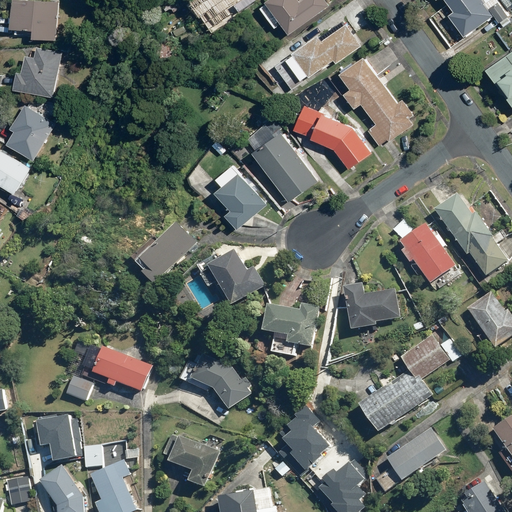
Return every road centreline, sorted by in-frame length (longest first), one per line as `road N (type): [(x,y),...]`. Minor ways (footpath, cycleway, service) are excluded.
road 1 (residential): [(475,127),(315,240)]
road 2 (residential): [(385,0),(475,127)]
